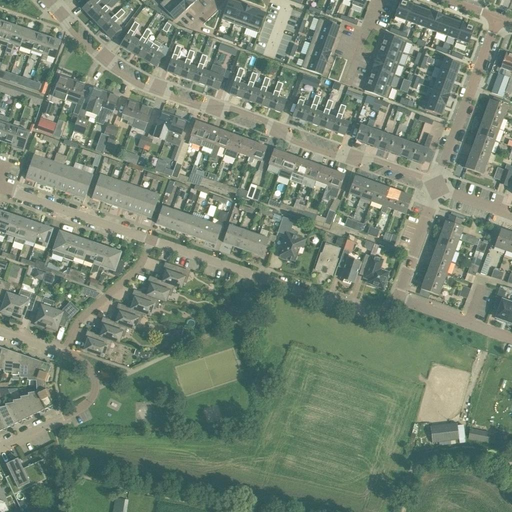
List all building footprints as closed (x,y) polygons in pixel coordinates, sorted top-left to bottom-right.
[(90,0),(81,9),(91,20),(105,6),(111,0),(90,0)] [(173,0),(164,0),(160,4),(175,20),(184,11),(173,0)] [(191,0),(173,0),(184,11),(185,11),(194,3),(193,3),(194,2),(191,0)] [(234,24),(241,4),(229,0),(228,0),(221,20),(234,24)] [(352,2),(351,5),(363,9),(366,0),(354,0),(353,2),(352,2)] [(394,17),(393,20),(405,25),(406,22),(405,21),(411,5),(412,6),(412,5),(400,1),(394,17)] [(241,4),(234,24),(246,29),(253,9),(253,8),(242,4),(241,4)] [(411,5),(405,21),(406,22),(415,25),(421,9),(412,6),(411,5)] [(114,16),(105,6),(91,20),(100,29),(110,20),(114,16)] [(121,9),(114,16),(118,20),(125,13),(121,9)] [(253,9),(246,29),(258,34),(266,13),(253,9)] [(421,9),(415,25),(426,29),(432,13),(431,13),(421,9)] [(432,13),(426,29),(436,33),(442,17),(443,17),(443,16),(432,12),(431,13),(432,13)] [(114,24),(118,20),(114,16),(110,20),(100,29),(110,39),(119,30),(114,24)] [(442,17),(436,33),(447,37),(453,21),(443,17),(442,17)] [(319,19),(315,32),(335,39),(340,27),(319,19)] [(453,21),(447,37),(456,40),(457,41),(463,24),(462,24),(453,21)] [(13,26),(1,22),(0,25),(0,45),(6,47),(7,44),(13,26)] [(119,47),(131,54),(138,42),(131,38),(138,25),(134,23),(119,47)] [(167,23),(162,31),(166,33),(171,26),(167,23)] [(456,40),(455,43),(467,48),(474,28),(462,23),(462,24),(463,24),(457,41),(456,40)] [(13,26),(7,44),(8,44),(5,53),(11,55),(14,46),(18,48),(24,30),(13,26)] [(143,35),(138,42),(131,54),(143,61),(150,49),(143,45),(151,32),(146,29),(143,35)] [(24,30),(18,48),(30,51),(36,34),(24,30)] [(315,32),(310,44),(331,51),(335,39),(315,32)] [(36,34),(30,51),(41,55),(47,37),(36,34)] [(386,34),(381,46),(402,54),(407,42),(386,34)] [(59,41),(47,37),(41,55),(39,60),(45,62),(46,57),(53,59),(59,41)] [(155,41),(150,49),(143,61),(154,68),(157,63),(161,56),(156,53),(161,45),(155,41)] [(218,50),(235,56),(237,50),(220,44),(218,50)] [(310,44),(306,56),(326,63),(327,63),(331,52),(330,52),(331,51),(310,44)] [(166,73),(178,77),(183,64),(176,62),(181,48),(176,46),(171,59),(166,73)] [(377,57),(377,58),(398,65),(402,54),(381,46),(377,57)] [(186,60),(191,62),(192,59),(194,52),(189,51),(186,60)] [(505,71),(503,77),(498,75),(493,88),(492,92),(503,96),(504,92),(505,93),(507,86),(511,73),(511,56),(506,54),(500,69),(505,71)] [(202,55),(199,64),(204,66),(207,57),(202,55)] [(306,56),(301,68),(322,76),(326,63),(306,56)] [(376,57),(372,68),(373,68),(373,69),(394,77),(398,65),(377,58),(377,57),(376,57)] [(444,59),(440,69),(456,75),(460,65),(444,59)] [(183,64),(178,77),(191,82),(196,69),(189,67),(191,62),(186,60),(184,65),(183,64)] [(196,69),(191,82),(204,86),(208,74),(202,71),(204,66),(199,64),(197,69),(196,69)] [(217,91),(222,77),(225,70),(225,69),(213,65),(209,74),(208,74),(204,86),(217,91)] [(275,70),(268,67),(266,73),(272,76),(275,70)] [(0,79),(7,82),(10,74),(10,73),(0,68),(0,79)] [(373,69),(369,80),(390,88),(390,87),(394,77),(373,69)] [(440,69),(436,79),(452,85),(456,75),(440,69)] [(254,84),(257,75),(252,73),(250,80),(249,82),(254,84)] [(16,76),(10,74),(7,82),(19,86),(22,78),(16,76)] [(309,86),(312,78),(304,75),(300,83),(309,86)] [(64,99),(71,81),(59,77),(52,95),(64,99)] [(22,78),(19,86),(30,90),(33,82),(32,81),(22,78)] [(229,95),(241,100),(246,87),(239,85),(241,79),(236,78),(234,83),(233,83),(229,95)] [(265,78),(262,87),(266,89),(270,80),(265,78)] [(436,79),(433,90),(449,95),(452,85),(436,79)] [(369,80),(365,91),(388,100),(392,88),(390,87),(390,88),(369,80)] [(33,82),(30,90),(38,92),(41,84),(32,81),(33,82)] [(75,125),(83,104),(87,92),(81,90),(83,86),(71,81),(64,99),(65,100),(65,101),(76,105),(71,120),(72,120),(71,123),(75,125)] [(247,87),(246,87),(241,100),(254,104),(258,92),(252,89),(254,84),(249,82),(247,87)] [(271,96),(267,109),(280,113),(284,101),(276,98),(282,83),(276,82),(271,96)] [(332,89),(338,91),(340,85),(334,82),(332,89)] [(39,92),(39,93),(44,94),(48,84),(43,83),(39,92)] [(296,96),(302,97),(304,85),(298,84),(296,96)] [(4,93),(4,94),(15,97),(18,89),(6,85),(3,93),(4,93)] [(254,104),(267,109),(271,96),(265,94),(266,89),(262,87),(260,92),(258,92),(254,104)] [(26,101),(29,93),(18,89),(15,97),(26,101)] [(75,125),(73,132),(83,136),(88,123),(84,121),(86,116),(85,116),(86,113),(96,116),(104,93),(93,89),(87,105),(83,104),(75,125)] [(433,90),(429,100),(445,106),(450,95),(449,95),(433,90)] [(26,101),(35,104),(38,96),(29,93),(26,101)] [(117,98),(104,93),(96,116),(97,117),(95,123),(103,126),(107,114),(110,115),(117,98)] [(310,110),(309,110),(305,122),(318,127),(322,114),(315,112),(320,97),(315,96),(310,110)] [(373,106),(374,103),(375,99),(367,96),(364,103),(373,106)] [(299,97),(292,118),(305,122),(309,110),(302,107),(306,99),(299,97)] [(489,101),(487,106),(490,107),(487,113),(503,119),(507,107),(508,103),(493,98),(492,102),(489,101)] [(323,115),(322,114),(318,127),(330,131),(335,119),(328,116),(333,102),(328,100),(323,115)] [(429,100),(425,110),(441,116),(445,106),(429,100)] [(122,116),(121,119),(128,122),(127,125),(131,127),(139,106),(127,101),(121,116),(122,116)] [(48,115),(52,104),(46,102),(42,113),(48,115)] [(373,106),(372,109),(379,112),(380,106),(374,103),(373,106)] [(151,110),(139,106),(131,127),(143,131),(151,110)] [(503,119),(485,112),(483,117),(485,118),(483,124),(481,123),(481,124),(498,130),(503,119)] [(152,138),(165,142),(168,132),(167,132),(172,118),(160,114),(152,138)] [(336,119),(335,119),(330,131),(343,136),(348,124),(340,121),(342,116),(338,114),(336,119)] [(185,122),(172,118),(167,132),(168,132),(165,142),(169,144),(172,134),(180,136),(185,122)] [(366,146),(367,144),(372,130),(375,123),(369,120),(366,128),(360,126),(355,140),(362,142),(361,144),(366,146)] [(17,129),(18,129),(20,123),(14,121),(12,127),(6,125),(0,141),(0,142),(5,144),(6,141),(12,143),(11,146),(17,129)] [(40,121),(36,130),(45,133),(51,136),(54,127),(54,126),(40,121)] [(190,138),(188,143),(200,148),(201,146),(202,142),(201,142),(207,126),(195,122),(190,138)] [(107,124),(104,135),(109,137),(113,126),(107,124)] [(402,124),(401,130),(408,132),(410,126),(402,124)] [(498,130),(481,124),(479,129),(481,130),(479,136),(477,135),(494,141),(498,130)] [(109,137),(105,147),(112,150),(116,139),(115,138),(119,128),(113,126),(109,137)] [(218,131),(207,126),(201,142),(202,142),(201,146),(212,150),(214,146),(213,146),(218,131)] [(53,136),(59,139),(62,132),(61,130),(56,128),(53,136)] [(17,129),(11,146),(16,148),(16,149),(22,151),(29,133),(18,129),(17,129)] [(383,134),(372,130),(367,144),(373,146),(372,148),(377,150),(378,148),(383,134)] [(225,150),(230,135),(218,131),(213,146),(214,146),(212,150),(209,158),(215,160),(220,148),(225,150)] [(388,154),(389,152),(394,138),(383,134),(378,148),(384,150),(383,152),(388,154)] [(230,135),(225,150),(223,155),(235,159),(237,154),(236,154),(242,139),(230,135)] [(423,148),(416,146),(411,160),(418,162),(417,164),(422,166),(423,164),(424,162),(430,164),(434,152),(428,150),(433,136),(428,135),(423,148)] [(473,146),(490,153),(494,141),(477,135),(475,140),(477,141),(475,147),(473,146)] [(142,149),(146,138),(141,136),(137,147),(142,149)] [(146,138),(142,149),(149,151),(153,140),(146,138)] [(400,156),(405,142),(394,138),(389,152),(395,154),(394,156),(399,158),(400,156)] [(236,154),(237,154),(248,158),(254,143),(242,139),(236,154)] [(175,146),(170,160),(176,162),(183,143),(183,142),(178,140),(175,146)] [(411,162),(411,160),(416,146),(405,142),(400,156),(406,158),(405,160),(411,162)] [(254,143),(248,158),(247,161),(253,163),(254,160),(260,163),(266,147),(254,143)] [(469,157),(486,164),(490,153),(473,146),(471,151),(473,152),(471,158),(469,157)] [(268,166),(280,170),(285,154),(284,154),(285,152),(279,150),(278,152),(273,150),(268,166)] [(277,176),(289,180),(297,159),(285,154),(280,170),(277,176)] [(130,163),(136,165),(139,157),(132,155),(130,163)] [(35,182),(43,159),(33,156),(25,179),(35,182)] [(463,169),(482,175),(486,164),(469,157),(467,162),(465,161),(463,169)] [(45,185),(53,163),(43,159),(35,182),(45,185)] [(308,163),(297,159),(289,180),(301,185),(308,163)] [(158,160),(155,171),(163,174),(165,168),(167,163),(158,160)] [(55,189),(62,166),(53,163),(45,185),(55,189)] [(171,177),(177,179),(188,183),(189,178),(178,174),(181,165),(176,163),(175,166),(171,177)] [(308,163),(301,185),(312,189),(315,182),(320,167),(308,163)] [(6,166),(2,175),(10,178),(14,169),(6,166)] [(55,189),(64,192),(72,169),(62,166),(55,189)] [(320,167),(315,182),(326,186),(332,171),(320,167)] [(497,168),(493,179),(500,181),(504,170),(497,168)] [(74,195),(82,173),(72,169),(64,192),(74,195)] [(511,173),(504,170),(500,181),(499,184),(507,187),(511,173)] [(332,171),(326,186),(327,186),(322,199),(328,201),(330,196),(335,198),(338,190),(344,175),(332,171)] [(92,176),(82,173),(74,195),(84,199),(92,176)] [(200,182),(202,177),(191,174),(189,178),(188,183),(195,186),(199,187),(201,183),(200,182)] [(92,198),(102,202),(110,179),(100,176),(92,198)] [(162,187),(168,190),(173,179),(167,176),(162,187)] [(212,186),(213,181),(202,177),(200,182),(201,183),(212,186)] [(354,177),(348,194),(359,199),(366,181),(361,180),(360,182),(354,180),(355,177),(354,177)] [(102,202),(112,205),(119,182),(110,179),(102,202)] [(213,181),(212,186),(224,190),(226,186),(213,181)] [(366,181),(359,199),(371,203),(377,185),(372,184),(371,186),(365,184),(366,181)] [(112,205),(121,208),(129,186),(119,182),(112,205)] [(251,200),(256,187),(250,185),(245,200),(249,201),(249,199),(251,200)] [(382,207),(388,189),(383,188),(382,190),(376,188),(377,185),(371,203),(382,207)] [(131,212),(139,189),(129,186),(121,208),(131,212)] [(226,186),(224,190),(236,194),(238,190),(226,186)] [(256,187),(251,200),(256,202),(261,189),(256,187)] [(141,215),(148,192),(139,189),(131,212),(141,215)] [(388,189),(382,207),(380,212),(385,214),(387,209),(393,211),(399,193),(395,192),(394,194),(388,192),(389,189),(388,189)] [(148,192),(141,215),(151,218),(158,196),(148,192)] [(405,215),(411,198),(406,196),(405,198),(399,196),(400,194),(399,193),(393,211),(405,215)] [(279,209),(280,204),(269,200),(267,205),(279,209)] [(280,204),(279,209),(291,213),(292,208),(280,204)] [(213,217),(223,219),(225,208),(216,206),(213,217)] [(166,228),(172,211),(162,207),(156,224),(166,228)] [(304,211),(292,208),(291,213),(302,217),(304,211)] [(176,231),(182,214),(172,211),(166,228),(176,231)] [(314,215),(304,211),(302,217),(314,221),(316,215),(314,215)] [(334,213),(328,211),(324,224),(329,226),(330,222),(332,223),(336,213),(334,212),(334,213)] [(0,236),(4,238),(5,234),(11,216),(2,213),(0,218),(0,236)] [(185,234),(191,217),(182,214),(176,231),(185,234)] [(445,221),(443,226),(446,227),(443,233),(459,239),(477,246),(479,241),(479,240),(480,239),(466,235),(466,236),(460,234),(463,227),(459,226),(461,220),(450,215),(447,221),(445,221)] [(11,216),(5,234),(15,238),(21,219),(11,216)] [(195,238),(201,221),(191,217),(185,234),(195,238)] [(21,219),(15,238),(13,242),(23,246),(24,241),(31,223),(21,219)] [(301,247),(304,240),(296,237),(298,232),(290,230),(292,223),(282,219),(277,233),(285,236),(282,243),(283,243),(282,247),(283,247),(280,257),(287,259),(287,261),(294,263),(297,253),(296,252),(298,246),(301,247)] [(352,220),(349,228),(354,230),(357,222),(352,220)] [(201,221),(195,238),(205,241),(211,224),(201,221)] [(31,223),(24,241),(34,244),(40,226),(31,223)] [(221,227),(211,224),(205,241),(215,244),(221,227)] [(40,226),(34,244),(45,248),(52,230),(40,226)] [(233,246),(239,229),(229,226),(223,243),(233,246)] [(239,229),(233,246),(243,250),(248,233),(239,229)] [(374,229),(371,236),(377,238),(379,230),(374,229)] [(500,230),(494,247),(506,252),(511,234),(507,233),(506,235),(500,233),(501,230),(500,230)] [(63,258),(70,236),(59,232),(52,255),(63,258)] [(437,243),(437,244),(454,250),(459,239),(443,233),(441,232),(439,237),(442,238),(439,244),(437,243)] [(248,233),(243,250),(252,253),(258,236),(248,233)] [(394,245),(397,237),(392,235),(389,243),(394,245)] [(80,239),(70,236),(63,258),(72,262),(74,258),(80,239)] [(252,253),(262,256),(268,239),(258,236),(252,253)] [(89,243),(80,239),(74,258),(83,261),(89,243)] [(366,241),(364,246),(366,250),(371,252),(374,244),(366,241)] [(99,246),(89,243),(83,261),(93,264),(99,246)] [(340,248),(325,243),(321,253),(320,253),(314,269),(332,275),(338,259),(337,258),(340,248)] [(433,254),(433,255),(450,261),(454,250),(437,244),(435,248),(437,249),(435,255),(433,254)] [(109,249),(99,246),(93,264),(90,273),(92,274),(97,273),(99,266),(102,267),(109,249)] [(477,246),(475,251),(483,254),(485,249),(477,246)] [(124,263),(118,260),(120,253),(109,249),(102,267),(113,271),(112,275),(117,277),(120,274),(124,263)] [(361,263),(347,258),(349,251),(343,249),(338,264),(344,266),(340,278),(343,279),(342,282),(350,284),(350,282),(354,283),(361,263)] [(362,263),(360,269),(366,271),(365,276),(369,278),(368,283),(370,284),(371,286),(378,288),(379,287),(382,288),(383,287),(385,286),(387,282),(385,280),(387,273),(379,270),(382,260),(365,255),(362,263)] [(429,266),(446,273),(450,261),(433,255),(431,260),(433,261),(431,267),(429,266)] [(480,275),(485,276),(491,257),(487,256),(480,275)] [(41,258),(40,263),(55,267),(56,262),(41,258)] [(165,271),(162,281),(162,282),(171,285),(181,289),(187,271),(165,263),(163,270),(165,271)] [(425,277),(442,284),(446,273),(429,266),(427,271),(429,272),(427,278),(425,277)] [(57,276),(58,272),(44,267),(42,271),(57,276)] [(469,268),(467,274),(475,277),(477,271),(469,268)] [(76,282),(77,278),(79,272),(73,270),(69,280),(76,282)] [(510,285),(511,278),(511,272),(506,270),(502,282),(510,285)] [(150,285),(146,295),(156,299),(165,302),(171,285),(162,282),(162,281),(149,277),(147,284),(150,285)] [(420,289),(438,295),(442,284),(425,277),(423,282),(425,283),(423,289),(421,288),(420,289)] [(4,282),(0,293),(0,298),(4,300),(0,313),(2,313),(1,315),(9,317),(9,316),(11,316),(18,298),(7,294),(10,285),(4,282)] [(93,298),(94,292),(83,288),(81,294),(93,298)] [(506,291),(499,289),(493,306),(499,308),(496,318),(496,320),(503,322),(504,321),(506,322),(511,305),(511,304),(502,301),(506,291)] [(469,293),(461,290),(459,296),(467,299),(469,293)] [(20,291),(18,298),(11,316),(13,317),(13,319),(20,321),(21,320),(22,320),(27,308),(32,310),(37,297),(20,291)] [(150,316),(156,299),(146,295),(134,291),(131,298),(134,299),(131,309),(140,312),(140,313),(150,316)] [(43,327),(45,328),(52,309),(54,303),(37,297),(32,310),(38,312),(34,324),(36,325),(35,327),(43,329),(43,327)] [(243,298),(240,309),(246,311),(249,300),(243,298)] [(52,309),(45,328),(47,329),(47,330),(54,333),(55,331),(56,332),(59,324),(64,325),(66,320),(67,321),(77,311),(70,304),(63,311),(62,313),(52,309)] [(134,330),(140,313),(140,312),(131,309),(118,304),(116,312),(119,312),(115,322),(115,323),(125,326),(124,326),(134,330)] [(221,316),(231,320),(235,316),(237,312),(224,308),(221,316)] [(103,326),(100,336),(99,337),(109,340),(119,344),(124,326),(125,326),(115,323),(115,322),(103,318),(100,325),(103,326)] [(183,330),(181,337),(188,340),(191,332),(183,330)] [(85,339),(87,340),(84,351),(103,357),(109,340),(99,337),(100,336),(87,332),(85,339)] [(3,373),(4,373),(11,352),(9,350),(7,351),(3,349),(0,357),(0,370),(3,370),(3,373)] [(153,356),(136,350),(134,355),(147,360),(147,359),(149,359),(152,358),(153,356)] [(11,352),(4,373),(11,373),(11,376),(12,376),(19,355),(17,352),(15,354),(11,352)] [(19,355),(12,376),(19,376),(19,378),(20,378),(27,358),(25,355),(23,356),(19,355)] [(27,358),(20,378),(27,379),(27,381),(35,360),(33,358),(31,359),(27,358)] [(36,381),(42,363),(41,361),(39,362),(35,360),(27,381),(36,381)] [(42,363),(36,381),(36,387),(45,386),(45,383),(51,366),(50,366),(49,363),(47,365),(42,363)] [(36,387),(37,393),(36,393),(45,410),(49,408),(52,409),(53,406),(46,390),(45,386),(36,387)] [(44,413),(45,410),(36,393),(28,394),(38,414),(42,412),(44,413)] [(28,396),(21,398),(30,417),(34,415),(37,416),(38,414),(28,394),(28,396)] [(13,401),(23,421),(27,419),(29,420),(30,417),(21,398),(20,398),(21,400),(13,401)] [(6,405),(15,425),(19,423),(21,424),(23,421),(13,401),(13,404),(6,405)] [(15,425),(6,405),(5,405),(6,407),(0,408),(0,412),(7,428),(12,426),(14,427),(15,425)] [(432,443),(458,440),(456,423),(448,424),(448,426),(430,428),(430,426),(430,427),(432,443)] [(470,429),(468,439),(487,443),(489,433),(470,429)] [(9,484),(4,475),(14,496),(24,491),(22,488),(42,478),(41,475),(36,464),(43,460),(23,469),(18,459),(6,465),(14,481),(9,484)] [(116,499),(113,511),(125,511),(128,500),(116,499)] [(0,511),(7,511),(9,511),(4,502),(0,500),(0,511)]
